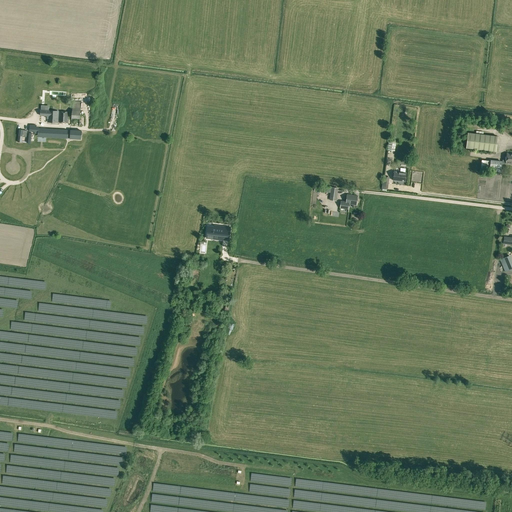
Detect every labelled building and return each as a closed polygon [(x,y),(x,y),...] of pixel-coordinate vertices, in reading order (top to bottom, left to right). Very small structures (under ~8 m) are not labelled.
[(79,82),(79,96),(86,96),(87,82),(79,82)] [(71,117),(79,118),(80,100),(72,100),(71,117)] [(41,110),(40,116),(48,116),(48,117),(47,117),(48,117),(48,118),(47,118),(47,119),(48,119),(48,122),(51,122),(51,121),(54,122),(58,123),(58,112),(50,111),(41,110)] [(60,112),(59,122),(68,123),(68,112),(60,112)] [(38,128),(39,128),(35,128),(35,125),(30,125),(29,131),(35,131),(35,133),(38,133),(38,128)] [(38,128),(38,133),(38,137),(66,138),(66,137),(70,137),(70,138),(81,139),(81,130),(70,130),(70,131),(66,131),(66,130),(38,128)] [(468,132),(466,148),(496,151),(498,136),(468,132)] [(396,141),(389,140),(388,142),(387,150),(395,151),(396,143),(396,141)] [(511,153),(507,153),(506,161),(503,160),(503,163),(511,164),(511,153)] [(480,169),(489,170),(490,161),(481,160),(480,169)] [(490,161),(489,170),(489,171),(501,172),(502,162),(490,160),(490,161)] [(400,172),(394,172),(394,174),(392,173),(392,177),(393,178),(393,180),(405,181),(406,173),(405,173),(405,169),(400,168),(400,172)] [(331,189),(330,192),(329,200),(336,201),(338,188),(331,187),(331,189)] [(346,202),(341,201),(340,208),(343,209),(348,209),(349,204),(356,205),(357,196),(347,194),(346,202)] [(230,238),(231,227),(215,225),(214,229),(208,228),(207,234),(214,235),(213,239),(223,240),(224,231),(230,231),(229,237),(230,238)] [(505,272),(511,268),(511,262),(509,255),(500,259),(505,272)]
